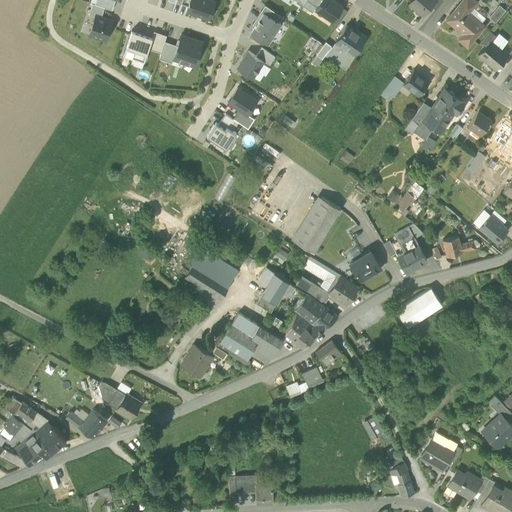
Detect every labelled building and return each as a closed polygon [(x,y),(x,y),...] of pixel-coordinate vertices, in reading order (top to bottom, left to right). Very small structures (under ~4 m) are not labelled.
[(114,0),(95,0),(94,3),(104,7),(112,9),(114,0)] [(215,1),(210,0),(189,0),(186,10),(209,18),(215,1)] [(306,0),(302,7),(312,13),(315,9),(320,0),(306,0)] [(341,7),(330,0),(320,0),(315,9),(332,20),(341,7)] [(411,0),(409,3),(423,15),(431,5),(430,5),(433,2),(433,1),(431,0),(411,0)] [(431,5),(435,10),(443,0),(433,0),(433,1),(433,2),(430,5),(431,5)] [(458,38),(467,46),(484,25),(468,11),(477,1),(475,0),(461,0),(446,19),(462,33),(458,38)] [(92,3),(89,13),(95,15),(101,17),(104,7),(94,3),(92,3)] [(261,11),(263,12),(276,20),(280,14),(265,5),(261,11)] [(490,16),(496,21),(505,10),(499,5),(490,16)] [(261,11),(252,24),(254,25),(263,12),(261,11)] [(276,20),(263,12),(254,25),(250,32),(268,44),(281,24),(276,20)] [(111,21),(101,17),(95,15),(89,33),(106,38),(111,21)] [(346,49),(353,53),(365,36),(358,31),(357,32),(346,25),(337,38),(348,46),(346,49)] [(151,36),(131,29),(123,54),(144,61),(148,47),(152,36),(151,36)] [(153,30),(151,36),(152,36),(148,47),(161,51),(164,40),(166,35),(153,30)] [(481,41),(485,45),(491,38),(492,39),(495,35),(490,30),(481,41)] [(202,41),(181,34),(177,45),(173,57),(194,65),(202,41)] [(348,46),(337,38),(336,38),(331,45),(325,54),(344,67),(353,53),(346,49),(348,46)] [(509,53),(492,39),(491,38),(485,45),(477,54),(495,69),(509,53)] [(177,45),(164,40),(161,51),(159,57),(172,62),(173,57),(177,45)] [(316,54),(322,58),(325,54),(331,45),(325,41),(316,54)] [(374,52),(369,59),(386,72),(397,57),(380,44),(374,52)] [(261,47),(256,55),(263,60),(269,64),(274,55),(261,47)] [(368,47),(358,62),(363,66),(369,59),(374,52),(368,47)] [(256,55),(248,50),(237,67),(252,77),(263,60),(256,55)] [(316,65),(322,58),(316,54),(311,61),(316,65)] [(411,88),(419,94),(429,80),(421,75),(413,69),(403,82),(411,88)] [(384,89),(389,93),(399,79),(394,75),(384,89)] [(403,82),(399,79),(389,93),(390,93),(393,96),(398,89),(403,82)] [(403,82),(398,89),(407,95),(411,88),(403,82)] [(256,100),(237,87),(228,100),(239,108),(247,113),(256,100)] [(429,105),(421,117),(434,125),(438,128),(442,122),(445,122),(453,110),(456,112),(463,102),(460,100),(460,99),(453,94),(454,94),(453,91),(450,89),(447,89),(447,90),(444,88),(432,106),(429,105)] [(386,99),(390,93),(389,93),(384,89),(380,94),(386,99)] [(404,127),(411,132),(413,130),(421,117),(429,105),(423,101),(404,127)] [(281,109),(288,114),(291,109),(284,105),(281,109)] [(247,113),(239,108),(233,118),(238,121),(248,128),(254,118),(247,113)] [(468,124),(482,133),(490,119),(477,111),(468,124)] [(225,113),(221,118),(229,123),(227,126),(232,130),(238,121),(233,118),(225,113)] [(428,134),(434,125),(421,117),(413,130),(424,138),(425,138),(428,134)] [(221,118),(218,123),(225,128),(226,125),(227,126),(229,123),(221,118)] [(226,125),(225,128),(218,123),(215,121),(207,135),(226,148),(236,132),(232,130),(227,126),(226,125)] [(448,133),(454,138),(462,127),(456,123),(448,133)] [(492,138),(503,145),(511,132),(511,131),(511,129),(502,123),(492,138)] [(511,131),(511,132),(503,145),(499,152),(511,160),(511,131)] [(436,140),(428,134),(425,138),(424,138),(420,144),(429,150),(436,140)] [(345,149),(339,158),(348,164),(354,156),(345,149)] [(465,166),(473,172),(486,155),(478,150),(465,166)] [(286,163),(283,168),(306,183),(309,178),(286,163)] [(227,172),(214,196),(221,200),(234,176),(227,172)] [(511,197),(511,175),(502,192),(510,197),(510,196),(511,197)] [(411,185),(406,191),(413,196),(415,198),(419,192),(411,185)] [(392,188),(386,197),(392,201),(393,200),(395,202),(400,195),(397,193),(398,193),(392,188)] [(410,200),(413,196),(406,191),(396,204),(403,210),(411,200),(410,200)] [(295,240),(322,196),(318,194),(291,237),(295,240)] [(295,240),(313,251),(340,207),(322,196),(295,240)] [(472,222),(479,227),(490,214),(483,209),(472,222)] [(494,209),(490,214),(502,224),(506,220),(494,209)] [(479,227),(496,242),(507,229),(502,224),(490,214),(479,227)] [(408,226),(414,237),(422,232),(414,223),(408,226)] [(395,233),(404,251),(418,243),(414,237),(408,226),(395,233)] [(205,239),(217,246),(221,240),(209,232),(205,239)] [(442,239),(447,255),(462,251),(475,247),(473,239),(460,243),(458,235),(442,239)] [(396,252),(389,239),(383,243),(390,255),(396,252)] [(185,248),(194,254),(199,245),(190,240),(185,248)] [(426,260),(418,243),(404,251),(397,255),(405,271),(426,260)] [(199,245),(194,254),(190,260),(189,261),(192,263),(193,262),(205,270),(228,284),(238,269),(199,245)] [(279,247),(272,257),(281,263),(288,253),(279,247)] [(434,249),(439,259),(443,257),(439,247),(434,249)] [(351,263),(360,279),(373,271),(373,270),(379,266),(370,249),(362,254),(363,256),(351,263)] [(350,261),(351,263),(363,256),(362,254),(350,261)] [(329,292),(340,275),(341,275),(309,256),(303,267),(323,280),(319,286),(323,288),(329,292)] [(187,277),(196,283),(205,270),(193,262),(192,263),(184,276),(187,277)] [(259,279),(267,284),(269,282),(274,273),(266,267),(259,279)] [(228,284),(205,270),(196,283),(201,286),(220,298),(228,284)] [(288,281),(274,273),(269,282),(283,290),(287,282),(288,281)] [(295,284),(309,293),(315,283),(301,275),(295,284)] [(330,294),(345,304),(357,286),(340,275),(329,292),(329,293),(330,294)] [(180,289),(194,297),(201,286),(196,283),(187,277),(180,289)] [(281,293),(283,290),(269,282),(267,284),(262,293),(276,301),(281,293)] [(295,286),(287,282),(283,290),(281,293),(286,295),(292,292),(295,286)] [(309,293),(317,298),(323,288),(319,286),(315,283),(309,293)] [(220,298),(201,286),(194,297),(212,308),(220,298)] [(396,309),(407,326),(442,304),(430,287),(396,309)] [(325,302),(330,294),(329,293),(329,292),(323,288),(317,298),(321,301),(322,299),(325,302)] [(295,310),(312,321),(324,305),(307,292),(295,310)] [(256,302),(270,311),(276,301),(262,293),(261,293),(256,302)] [(315,323),(313,325),(308,330),(315,337),(338,316),(324,305),(312,321),(315,323)] [(232,323),(252,336),(258,324),(238,312),(232,323)] [(304,347),(315,337),(308,330),(313,325),(308,320),(296,314),(285,332),(296,340),(304,347)] [(274,315),(270,322),(278,327),(282,321),(274,315)] [(247,358),(254,348),(259,340),(252,336),(232,323),(223,337),(220,341),(234,350),(247,358)] [(258,324),(252,336),(259,340),(254,348),(260,352),(257,357),(267,363),(283,339),(258,324)] [(216,345),(217,346),(220,341),(223,337),(218,335),(213,343),(216,345)] [(316,351),(325,363),(334,356),(340,352),(331,340),(316,351)] [(228,352),(231,355),(234,350),(220,341),(217,346),(228,352)] [(193,367),(201,373),(213,355),(194,343),(181,364),(191,370),(193,367)] [(212,352),(223,359),(228,352),(217,346),(216,345),(212,352)] [(234,350),(231,355),(250,366),(250,359),(247,358),(234,350)] [(193,367),(191,370),(199,376),(201,373),(193,367)] [(306,382),(309,388),(321,382),(315,367),(302,373),(306,382)] [(99,386),(102,396),(109,385),(109,384),(103,380),(99,386)] [(117,389),(126,394),(126,393),(127,394),(132,386),(122,380),(117,389)] [(301,392),(298,385),(296,382),(286,386),(290,397),(301,392)] [(301,392),(309,388),(306,382),(298,385),(301,392)] [(102,398),(110,402),(117,389),(109,384),(109,385),(102,396),(102,398)] [(110,402),(118,407),(126,394),(117,389),(110,402)] [(126,393),(126,394),(118,407),(117,409),(131,417),(140,402),(127,394),(126,393)] [(487,401),(491,406),(498,399),(494,395),(487,401)] [(13,414),(16,410),(20,404),(11,398),(4,406),(13,414)] [(500,413),(504,418),(510,412),(498,399),(491,406),(499,414),(500,413)] [(22,402),(20,404),(16,410),(30,419),(36,412),(22,402)] [(13,414),(27,423),(30,419),(16,410),(13,414)] [(79,426),(92,436),(107,420),(93,410),(83,421),(79,426)] [(41,426),(47,421),(36,412),(30,419),(31,420),(37,423),(41,426)] [(67,419),(78,427),(79,426),(83,421),(71,413),(67,419)] [(484,433),(496,446),(511,431),(511,426),(504,418),(500,413),(499,414),(487,425),(490,427),(484,433)] [(4,426),(15,433),(23,422),(12,415),(7,423),(4,426)] [(118,428),(121,422),(111,416),(108,422),(118,428)] [(376,416),(362,422),(371,441),(385,435),(376,416)] [(27,425),(31,429),(37,423),(31,420),(27,425)] [(41,426),(35,431),(45,443),(38,449),(41,453),(46,458),(66,442),(47,421),(41,426)] [(29,462),(41,453),(38,449),(45,443),(35,431),(16,447),(29,462)] [(445,446),(449,439),(436,432),(432,439),(445,446)] [(427,460),(443,469),(449,459),(454,451),(453,450),(445,446),(432,439),(431,438),(420,457),(427,461),(427,460)] [(457,444),(449,439),(445,446),(453,450),(456,446),(457,444)] [(449,459),(454,462),(462,449),(456,446),(453,450),(454,451),(449,459)] [(4,456),(19,464),(22,459),(6,451),(5,453),(4,456)] [(404,462),(401,457),(386,465),(389,470),(390,469),(404,462)] [(400,497),(401,498),(402,497),(415,494),(411,481),(410,481),(407,470),(404,462),(390,469),(392,475),(396,486),(397,485),(400,497)] [(456,470),(449,482),(458,488),(470,495),(475,488),(479,480),(478,480),(466,473),(464,475),(456,470)] [(475,488),(481,492),(490,478),(482,473),(478,480),(479,480),(475,488)] [(256,493),(256,505),(272,504),(272,484),(256,484),(256,475),(234,476),(235,494),(256,493)] [(495,481),(490,478),(481,492),(481,493),(486,496),(492,486),(493,486),(495,481)] [(454,495),(458,488),(449,482),(445,489),(454,495)] [(482,502),(499,511),(507,511),(511,504),(511,490),(507,488),(502,497),(491,491),(493,486),(492,486),(486,496),(482,502)]
